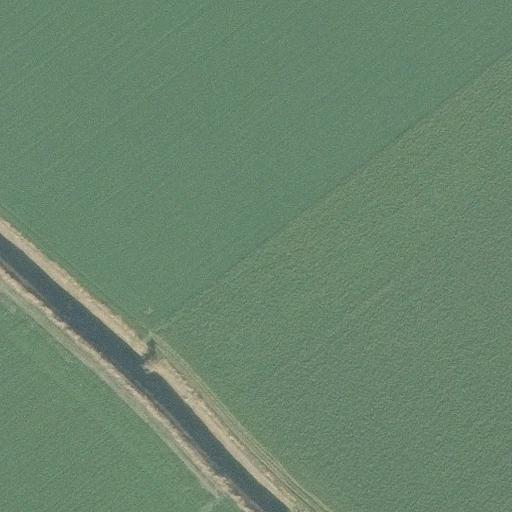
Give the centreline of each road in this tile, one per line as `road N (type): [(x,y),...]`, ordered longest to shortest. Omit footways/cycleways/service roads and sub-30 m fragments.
road 1 (track): [(319,511),(0,215)]
road 2 (track): [(230,511),(171,441),(0,285)]
